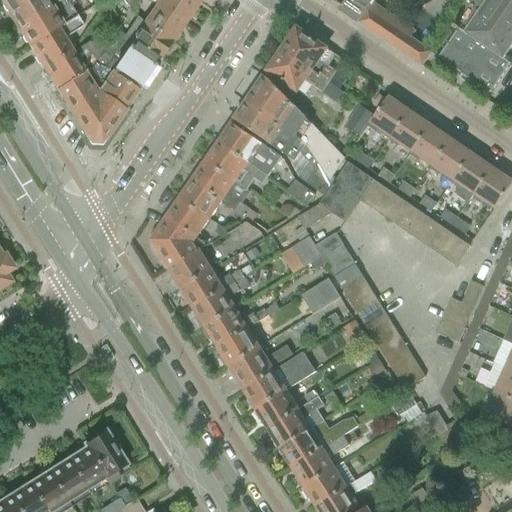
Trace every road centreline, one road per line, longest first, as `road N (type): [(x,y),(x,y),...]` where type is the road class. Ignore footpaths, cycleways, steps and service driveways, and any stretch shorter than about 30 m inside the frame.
road 1 (primary): [(253,511),(87,247)]
road 2 (tertiary): [(87,247),(258,0)]
road 3 (primary): [(72,275),(222,511)]
road 4 (residential): [(282,0),(511,155)]
road 5 (primary): [(87,247),(0,102)]
road 6 (primary): [(0,163),(72,275)]
